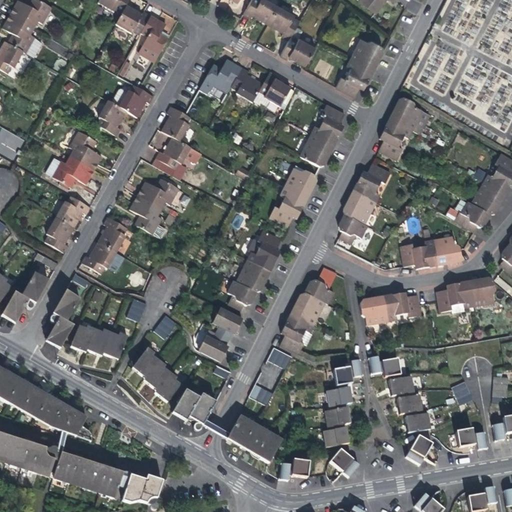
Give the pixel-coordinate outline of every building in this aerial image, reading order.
[(51,9),(36,0),(35,0),(32,0),(28,7),(18,1),(15,7),(10,15),(34,29),(38,23),(42,25),(51,9)] [(115,10),(120,0),(99,0),(97,3),(113,13),(115,10)] [(120,0),(115,10),(122,14),(126,7),(129,0),(120,0)] [(251,15),(259,0),(250,0),(242,15),(248,19),(251,15)] [(266,0),(259,0),(251,15),(259,19),(267,24),(278,6),(266,0)] [(358,0),(358,1),(375,15),(387,0),(388,0),(393,3),(395,0),(358,0)] [(284,33),(292,18),(294,15),(278,6),(267,24),(275,29),(284,33)] [(133,32),(142,16),(136,13),(126,7),(122,14),(115,25),(131,34),(133,32)] [(144,13),(142,16),(133,32),(139,36),(141,33),(150,16),(144,13)] [(12,35),(7,44),(23,53),(25,54),(34,38),(30,36),(34,29),(10,15),(5,23),(2,29),(12,35)] [(159,22),(150,16),(141,33),(148,37),(143,47),(156,54),(158,56),(168,39),(159,34),(164,25),(159,22)] [(299,22),(292,18),(284,33),(282,37),(288,41),(290,37),(299,22)] [(288,57),(297,41),(290,37),(288,41),(279,56),(286,60),(288,57)] [(299,38),(297,41),(288,57),(297,61),(304,66),(314,47),(299,38)] [(360,38),(350,58),(373,70),(378,61),(383,51),(382,46),(371,41),(367,42),(360,38)] [(0,49),(0,60),(12,68),(14,69),(23,53),(7,44),(4,42),(0,50),(0,49)] [(156,54),(143,47),(139,54),(152,61),(156,54)] [(340,77),(335,88),(354,98),(359,87),(363,89),(368,81),(373,70),(350,58),(346,66),(350,68),(344,80),(340,77)] [(12,68),(0,60),(0,70),(8,74),(12,68)] [(130,63),(127,61),(120,72),(124,74),(130,63)] [(226,81),(233,85),(242,69),(235,65),(228,61),(223,71),(213,66),(204,82),(199,91),(207,96),(212,87),(220,91),(226,81)] [(231,88),(238,92),(247,76),(249,73),(242,69),(233,85),(231,88)] [(258,93),(265,97),(274,81),(276,77),(270,73),(263,85),(258,93)] [(256,81),(247,76),(238,92),(236,95),(252,104),(258,93),(263,85),(256,81)] [(226,81),(220,91),(227,95),(231,88),(233,85),(226,81)] [(284,86),(274,81),(265,97),(264,99),(282,110),(293,91),(284,86)] [(130,93),(128,92),(127,93),(121,90),(119,91),(111,104),(126,112),(137,119),(142,109),(146,102),(149,104),(153,97),(134,86),(130,93)] [(427,116),(420,113),(414,109),(413,105),(404,100),(399,101),(394,111),(388,121),(410,132),(418,136),(427,116)] [(121,121),(126,112),(111,104),(108,102),(99,118),(101,119),(97,126),(116,136),(120,130),(117,128),(121,121)] [(315,128),(311,136),(333,147),(339,136),(343,128),(340,126),(345,115),(326,106),(320,117),(324,119),(319,130),(315,128)] [(161,132),(172,138),(179,142),(188,126),(186,125),(190,118),(184,115),(170,107),(167,114),(170,116),(167,122),(161,132)] [(407,138),(410,132),(388,121),(383,131),(379,139),(383,141),(378,151),(396,160),(402,150),(398,148),(404,136),(407,138)] [(0,153),(13,159),(23,138),(0,128),(0,153)] [(74,151),(70,158),(93,171),(98,163),(101,158),(91,152),(96,143),(78,133),(69,148),(74,151)] [(319,168),(323,167),(328,157),(333,147),(311,136),(299,158),(319,168)] [(190,149),(179,142),(172,138),(166,148),(162,155),(159,152),(155,159),(174,170),(178,164),(180,165),(185,157),(190,149)] [(511,141),(506,138),(502,147),(509,151),(511,145),(511,141)] [(201,155),(190,149),(185,157),(196,164),(201,155)] [(511,174),(511,162),(500,156),(494,165),(497,167),(491,178),(488,176),(484,183),(505,196),(511,184),(511,183),(511,175),(511,174)] [(90,178),(93,171),(70,158),(66,164),(62,162),(53,178),(70,188),(75,179),(86,185),(90,178)] [(186,168),(180,165),(178,164),(174,170),(155,159),(151,165),(179,181),(186,168)] [(359,180),(352,192),(374,204),(379,195),(375,193),(381,182),(385,184),(390,173),(372,164),(366,174),(362,173),(359,180)] [(474,178),(480,181),(485,172),(479,169),(474,178)] [(294,170),(284,189),(307,200),(312,190),(316,181),(314,177),(304,172),(301,174),(294,170)] [(142,187),(137,196),(161,210),(165,203),(169,205),(178,189),(161,179),(156,188),(145,182),(142,187)] [(484,183),(471,205),(490,216),(494,215),(499,205),(505,196),(484,183)] [(269,218),(288,228),(293,218),(297,220),(302,210),(307,200),(284,189),(280,197),(283,199),(278,210),(274,208),(269,218)] [(363,226),(374,204),(352,192),(347,202),(343,210),(344,216),(363,226)] [(179,203),(186,206),(190,198),(184,195),(179,203)] [(157,216),(161,210),(137,196),(132,204),(129,210),(140,216),(135,225),(152,235),(161,219),(157,216)] [(65,203),(56,218),(74,229),(79,219),(83,213),(86,215),(90,208),(71,197),(67,204),(65,203)] [(487,222),(490,216),(471,205),(461,199),(455,211),(459,213),(454,222),(473,234),(477,228),(478,228),(484,227),(487,222)] [(459,213),(455,211),(450,220),(454,222),(459,213)] [(174,227),(178,220),(169,215),(165,222),(174,227)] [(366,228),(363,226),(344,216),(341,221),(338,226),(339,231),(341,232),(338,238),(351,245),(356,236),(361,238),(366,228)] [(69,237),(74,229),(56,218),(46,235),(49,236),(45,243),(64,254),(68,247),(64,245),(69,237)] [(103,234),(98,243),(116,253),(125,237),(122,235),(126,229),(107,218),(103,225),(107,227),(103,234)] [(251,253),(247,261),(270,273),(275,262),(280,253),(276,251),(281,241),(262,232),(257,242),(254,240),(248,251),(251,253)] [(454,239),(432,242),(436,266),(448,264),(458,263),(460,260),(459,248),(455,245),(454,239)] [(399,248),(402,268),(415,266),(415,270),(425,268),(436,266),(432,242),(423,243),(424,247),(412,249),(411,246),(399,248)] [(107,269),(116,253),(98,243),(93,251),(89,259),(85,257),(81,263),(100,274),(104,267),(107,269)] [(511,246),(509,244),(504,249),(501,254),(501,259),(503,261),(499,266),(503,269),(510,275),(511,272),(511,246)] [(54,271),(58,265),(45,257),(41,263),(54,271)] [(247,261),(236,283),(256,293),(261,290),(265,282),(270,273),(247,261)] [(35,305),(48,281),(34,273),(21,296),(14,293),(1,316),(15,324),(29,301),(35,305)] [(84,289),(88,282),(75,274),(71,282),(84,289)] [(308,286),(305,293),(324,303),(327,305),(333,293),(329,290),(333,282),(320,275),(317,281),(315,280),(311,281),(308,286)] [(0,301),(11,288),(5,283),(7,281),(0,276),(0,301)] [(478,281),(468,283),(472,307),(493,303),(492,295),(494,293),(493,282),(489,279),(478,281)] [(245,306),(250,305),(252,301),(256,293),(236,283),(233,282),(227,293),(233,296),(228,305),(240,311),(244,305),(245,306)] [(463,309),(472,307),(468,283),(454,285),(446,286),(447,291),(436,293),(439,313),(450,311),(451,311),(450,307),(463,305),(463,309)] [(66,291),(52,314),(58,318),(45,341),(60,350),(73,327),(66,323),(80,299),(66,291)] [(312,326),(324,303),(305,293),(300,295),(296,304),(290,315),(312,326)] [(409,318),(421,316),(417,296),(405,298),(404,293),(396,295),(383,297),(387,322),(395,320),(395,317),(408,314),(409,318)] [(366,326),(387,322),(383,297),(372,299),(362,301),(359,305),(361,316),(365,319),(366,326)] [(139,323),(146,305),(134,300),(126,318),(139,323)] [(462,309),(463,309),(463,305),(450,307),(451,311),(450,311),(451,314),(463,312),(462,309)] [(212,324),(218,327),(232,334),(235,335),(238,328),(242,320),(220,309),(212,324)] [(309,333),(312,326),(290,315),(285,325),(281,334),(285,336),(280,346),(297,355),(302,345),(299,343),(306,331),(309,333)] [(176,324),(166,316),(154,331),(164,340),(176,324)] [(79,327),(70,347),(85,353),(87,350),(102,357),(103,353),(118,360),(128,337),(119,333),(118,336),(103,330),(102,333),(87,327),(86,329),(79,327)] [(226,347),(232,334),(218,327),(212,340),(226,347)] [(226,347),(212,340),(206,337),(198,351),(221,363),(225,355),(228,348),(226,347)] [(147,349),(132,368),(145,378),(143,381),(156,391),(154,393),(167,403),(181,385),(175,381),(176,378),(163,369),(165,366),(152,356),(154,354),(147,349)] [(291,358),(274,349),(268,360),(285,369),(291,358)] [(382,373),(381,362),(378,362),(377,357),(368,359),(370,375),(382,373)] [(397,359),(381,362),(382,373),(383,375),(383,377),(399,375),(397,359)] [(351,367),(349,368),(351,378),(362,376),(360,360),(350,362),(351,367)] [(257,383),(270,389),(279,369),(265,363),(257,383)] [(227,380),(230,373),(217,367),(214,373),(227,380)] [(0,399),(52,429),(90,441),(91,436),(90,435),(89,432),(89,431),(88,430),(82,427),(87,418),(0,368),(0,399)] [(351,381),(351,378),(349,368),(333,371),(336,386),(352,384),(351,381)] [(391,397),(413,392),(410,377),(388,381),(390,390),(391,397)] [(507,378),(493,377),(492,396),(506,397),(507,378)] [(464,382),(451,388),(459,406),(472,400),(464,382)] [(249,397),(267,406),(273,394),(255,385),(249,397)] [(325,392),(328,408),(351,404),(350,396),(348,388),(325,392)] [(186,422),(188,418),(199,399),(191,394),(185,391),(172,413),(186,422)] [(202,395),(199,399),(188,418),(202,426),(216,403),(202,395)] [(399,414),(421,410),(419,395),(396,399),(398,407),(399,414)] [(323,412),(326,428),(349,424),(348,416),(346,408),(323,412)] [(408,433),(430,429),(427,413),(405,417),(406,427),(408,433)] [(226,440),(269,463),(282,440),(240,416),(226,440)] [(500,424),(502,434),(511,432),(511,416),(502,418),(503,424),(500,424)] [(502,434),(500,424),(491,426),(494,441),(503,440),(502,434)] [(325,448),(348,444),(347,437),(345,429),(322,433),(325,448)] [(467,446),(475,444),(473,435),(472,429),(455,433),(459,448),(467,446)] [(483,432),(473,435),(475,444),(477,450),(487,448),(483,432)] [(146,481),(116,471),(57,452),(58,450),(56,448),(55,447),(53,447),(47,448),(0,434),(0,462),(130,504),(138,502),(151,506),(151,507),(152,509),(153,510),(154,510),(156,510),(157,510),(158,509),(158,507),(158,506),(158,505),(157,504),(155,503),(162,481),(148,477),(146,481)] [(413,445),(409,450),(423,459),(431,445),(417,437),(413,445)] [(341,472),(351,460),(347,457),(339,450),(329,462),(341,472)] [(419,465),(423,459),(409,450),(405,457),(419,465)] [(177,461),(186,466),(187,462),(176,456),(174,460),(177,461)] [(293,466),(290,465),(289,475),(301,477),(307,478),(309,462),(294,460),(293,466)] [(358,466),(351,460),(341,472),(348,478),(358,466)] [(288,482),(289,475),(290,465),(281,464),(279,480),(288,482)] [(485,494),(482,494),(484,505),(496,502),(493,487),(484,488),(485,494)] [(511,505),(511,489),(502,491),(506,506),(511,505)] [(419,511),(429,499),(423,494),(413,506),(419,511)] [(472,511),(485,510),(484,505),(482,494),(474,496),(467,497),(469,511),(472,511)] [(439,511),(442,509),(429,499),(419,511),(420,511),(439,511)]
